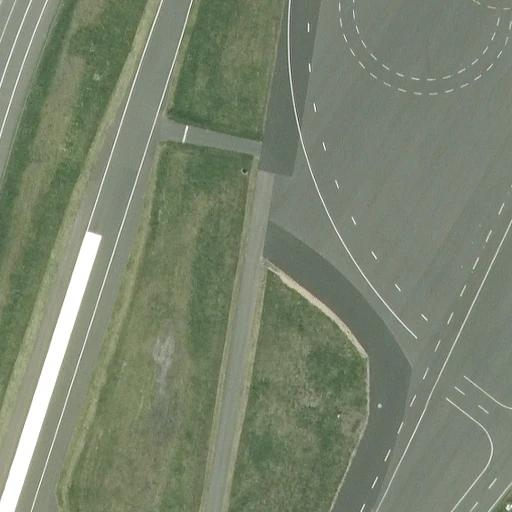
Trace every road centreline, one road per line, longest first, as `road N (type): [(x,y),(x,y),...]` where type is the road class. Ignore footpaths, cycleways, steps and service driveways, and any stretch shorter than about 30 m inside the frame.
road 1 (unknown): [(12,511),(176,0)]
road 2 (unknown): [(299,51),(273,146),(211,511)]
road 3 (unknown): [(431,333),(340,210),(313,139),(299,51)]
road 4 (unknown): [(431,333),(354,511)]
